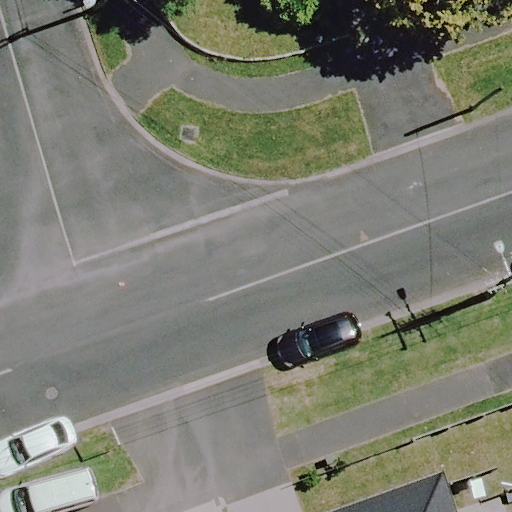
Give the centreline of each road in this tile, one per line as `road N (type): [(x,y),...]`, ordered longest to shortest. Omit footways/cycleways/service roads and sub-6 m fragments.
road 1 (residential): [(511,191),(101,336)]
road 2 (residential): [(0,10),(101,336)]
